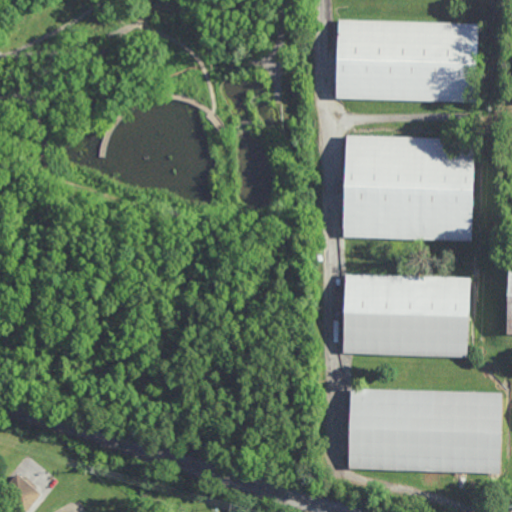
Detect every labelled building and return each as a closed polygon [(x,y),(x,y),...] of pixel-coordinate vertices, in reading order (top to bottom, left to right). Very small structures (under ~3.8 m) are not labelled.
[(478,102),(336,98),(338,19),(480,23),(478,102)] [(475,240),(344,235),(347,132),(479,137),(475,240)] [(469,360),(343,355),(346,273),(472,277),(469,360)] [(500,474),(349,468),(352,387),(503,393),(500,474)] [(28,511),(20,511),(1,495),(19,474),(43,495),(28,511)] [(511,508),(502,508),(502,497),(511,497),(511,508)]
